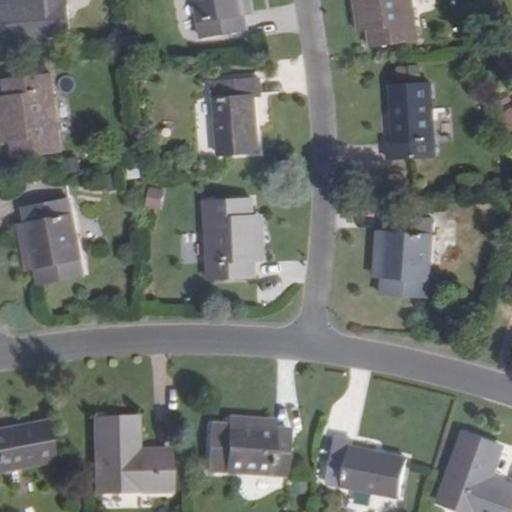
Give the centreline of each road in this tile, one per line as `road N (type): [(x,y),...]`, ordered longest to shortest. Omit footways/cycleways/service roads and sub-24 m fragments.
road 1 (unclassified): [(307,345),(324,175),(299,0)]
road 2 (residential): [(307,345),(115,342),(0,361)]
road 3 (residential): [(511,400),(307,345)]
